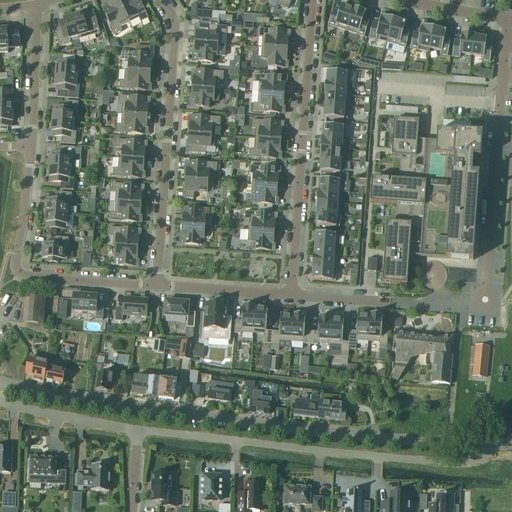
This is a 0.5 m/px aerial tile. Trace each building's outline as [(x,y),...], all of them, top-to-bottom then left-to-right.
[(130,23),(124,12),(119,0),(108,5),(109,7),(103,10),(115,35),(122,32),(120,28),(130,23)] [(118,0),(119,0),(124,12),(130,23),(139,19),(141,23),(148,19),(139,0),(118,0)] [(268,0),(268,1),(268,0),(275,0),(278,1),(276,4),(287,10),(291,0),(268,0)] [(350,19),(353,8),(353,9),(342,6),(342,5),(341,5),(339,12),(333,10),(328,26),(334,28),(346,32),(350,19)] [(364,38),(369,22),(368,21),(368,22),(363,20),(365,13),(366,12),(353,8),(350,19),(346,32),(358,36),(364,38)] [(79,40),(100,34),(93,12),(82,15),(82,14),(79,15),(79,14),(72,16),(79,40)] [(70,39),(77,37),(78,37),(79,40),(72,16),(65,18),(66,19),(63,19),(64,21),(59,22),(61,31),(55,33),(59,46),(71,43),(70,39)] [(387,44),(393,20),(382,17),(381,16),(380,17),(381,17),(379,24),(373,23),(368,39),(375,41),(387,44)] [(405,48),(409,32),(403,31),(405,23),(404,23),(393,20),(387,44),(399,47),(405,48)] [(226,35),(227,27),(199,25),(198,32),(196,32),(195,43),(221,45),(222,35),(226,35)] [(413,33),(410,49),(417,51),(418,51),(428,53),(429,49),(433,28),(422,26),(421,26),(420,27),(421,27),(419,34),(414,33),(413,33)] [(0,28),(0,53),(8,53),(8,48),(13,48),(12,30),(7,30),(6,29),(4,29),(4,28),(0,28)] [(447,56),(450,40),(444,39),(445,31),(446,32),(446,31),(445,31),(433,28),(429,49),(440,51),(439,55),(447,56)] [(261,48),(287,50),(288,39),(286,39),(286,31),(258,29),(258,37),(262,38),(261,48)] [(472,46),(474,35),(461,33),(461,34),(460,42),(454,41),(455,41),(454,41),(452,57),(460,58),(460,54),(471,56),(472,46)] [(475,35),(474,35),(472,46),(471,56),(482,57),(482,61),(490,62),(492,45),(491,45),(485,45),(486,38),(474,36),(475,35)] [(114,39),(109,42),(113,49),(118,47),(114,39)] [(221,46),(221,45),(195,43),(195,55),(196,55),(196,62),(212,63),(212,56),(217,56),(217,45),(221,46)] [(121,52),(121,60),(129,61),(128,71),(125,71),(150,73),(151,62),(149,62),(150,54),(150,48),(136,47),(136,53),(121,52)] [(286,61),(287,50),(261,48),(261,59),(269,60),(268,67),(284,68),(284,61),(286,61)] [(329,56),(327,62),(334,65),(337,58),(329,56)] [(55,69),(55,76),(80,78),(81,68),(76,68),(76,63),(58,62),(58,67),(56,67),(56,69),(55,69)] [(149,84),(150,73),(125,71),(124,82),(119,81),(119,89),(147,91),(147,84),(149,84)] [(223,81),(223,73),(195,71),(195,78),(193,78),(192,89),(218,91),(218,80),(223,81)] [(349,85),(350,73),(327,72),(326,83),(325,83),(349,85)] [(258,94),(284,95),(284,84),(283,84),(283,77),(255,75),(254,83),(259,83),(258,94)] [(55,76),(54,83),(55,83),(55,86),(56,86),(56,91),(58,91),(57,98),(78,99),(80,78),(55,76)] [(349,97),(349,85),(325,83),(324,95),(349,97)] [(218,91),(192,89),(191,100),(193,100),(193,108),(208,109),(209,101),(213,102),(214,91),(218,91)] [(0,112),(14,112),(14,108),(14,105),(12,105),(12,103),(10,103),(10,98),(11,98),(10,98),(10,92),(11,92),(11,91),(0,90),(0,112)] [(283,107),(284,95),(258,94),(257,104),(253,104),(252,112),(280,114),(281,107),(283,107)] [(348,108),(349,97),(324,95),(324,96),(325,96),(325,95),(325,106),(348,108)] [(122,105),(121,115),(147,117),(148,106),(146,106),(146,98),(118,96),(118,104),(122,105)] [(51,122),(64,123),(73,123),(74,115),(77,115),(78,102),(65,101),(64,108),(55,107),(54,112),(53,112),(53,115),(52,115),(51,122)] [(347,120),(348,108),(325,106),(324,118),(323,118),(347,120)] [(0,126),(11,127),(11,122),(12,122),(12,120),(13,119),(14,112),(0,112),(0,126)] [(146,128),(147,117),(121,115),(121,125),(116,125),(116,133),(144,135),(144,128),(146,128)] [(220,126),(220,118),(192,116),(191,124),(190,123),(189,135),(214,136),(215,126),(220,126)] [(372,179),(370,203),(397,205),(395,222),(404,222),(404,224),(391,223),(390,223),(387,223),(386,236),(385,236),(386,236),(385,250),(384,250),(384,251),(385,251),(384,260),(383,259),(383,260),(384,260),(383,273),(382,284),(395,285),(396,285),(396,284),(407,285),(407,279),(409,257),(420,257),(420,258),(444,259),(473,261),(474,244),(475,231),(478,175),(473,174),(472,174),(473,168),(475,168),(476,162),(473,162),(473,159),(475,159),(480,159),(480,151),(481,151),(481,150),(480,150),(480,148),(481,148),(481,147),(481,145),(481,144),(481,143),(482,134),(464,133),(453,132),(437,131),(436,141),(425,140),(417,140),(419,121),(394,119),(392,145),(392,146),(392,155),(391,155),(391,156),(409,157),(408,159),(400,158),(399,180),(383,179),(382,179),(382,180),(374,179),(374,178),(373,178),(373,179),(372,179)] [(255,139),(280,141),(281,130),(279,130),(280,123),(252,121),(251,129),(255,129),(255,139)] [(73,123),(64,123),(51,122),(51,129),(52,129),(52,132),(53,132),(53,137),(62,137),(62,144),(75,145),(76,133),(72,132),(73,123)] [(346,139),(346,127),(323,125),(323,126),(322,137),(321,137),(346,139)] [(214,148),(214,136),(189,135),(188,146),(190,146),(189,153),(205,154),(206,147),(214,148)] [(345,150),(346,139),(321,137),(320,149),(345,150)] [(279,152),(280,141),(255,139),(254,150),(250,150),(249,158),(277,160),(278,152),(279,152)] [(115,140),(115,148),(123,149),(122,159),(144,161),(145,150),(143,149),(143,142),(115,140)] [(49,160),(48,168),(73,169),(75,148),(62,147),(61,154),(51,153),(51,158),(50,158),(50,161),(49,160)] [(344,162),(345,150),(320,149),(319,160),(344,162)] [(143,172),(144,161),(122,159),(118,158),(117,169),(113,169),(112,177),(141,179),(141,172),(143,172)] [(343,174),(344,162),(319,160),(319,161),(320,161),(321,161),(320,172),(343,174)] [(217,164),(210,163),(189,162),(188,169),(186,169),(186,180),(211,182),(212,172),(216,172),(217,164)] [(251,185),(277,187),(278,176),(276,176),(277,168),(248,166),(248,174),(252,175),(251,185)] [(48,168),(47,175),(49,175),(49,177),(50,177),(49,182),(61,183),(60,190),(73,191),(74,178),(69,178),(70,170),(73,170),(73,169),(48,168)] [(343,181),(319,179),(319,180),(318,191),(317,191),(342,193),(343,181)] [(211,183),(211,182),(186,180),(185,191),(187,192),(186,199),(193,199),(194,192),(207,193),(207,182),(211,183)] [(115,203),(141,205),(141,193),(140,193),(140,186),(112,184),(111,192),(116,192),(115,203)] [(276,198),(277,187),(251,185),(251,196),(246,195),(246,203),(274,205),(274,198),(276,198)] [(341,204),(342,193),(317,191),(316,203),(341,204)] [(45,206),(45,213),(70,215),(72,194),(58,193),(58,199),(48,199),(48,204),(47,204),(46,206),(45,206)] [(140,216),(141,205),(115,203),(114,213),(110,213),(109,221),(137,223),(138,216),(140,216)] [(340,216),(341,204),(316,203),(316,214),(340,216)] [(205,217),(209,217),(209,209),(186,208),(185,215),(183,215),(182,226),(204,228),(205,217)] [(248,231),(274,233),(274,221),(273,221),(273,214),(245,212),(245,220),(249,220),(248,231)] [(66,224),(73,224),(73,216),(73,215),(70,215),(45,213),(44,220),(45,220),(45,223),(46,223),(46,228),(64,229),(65,224),(66,224)] [(339,228),(340,216),(316,214),(315,215),(316,215),(316,214),(317,215),(316,225),(316,226),(339,228)] [(204,239),(204,228),(182,226),(182,237),(183,237),(183,245),(199,246),(199,238),(204,239)] [(112,247),(137,248),(138,237),(136,237),(137,230),(109,228),(108,236),(113,236),(112,247)] [(273,244),(274,233),(248,231),(247,242),(255,243),(255,250),(271,251),(271,244),(273,244)] [(338,247),(339,235),(315,233),(315,234),(315,245),(338,247)] [(67,260),(68,238),(55,237),(55,244),(45,243),(45,248),(43,248),(43,251),(42,250),(42,256),(43,256),(43,258),(49,259),(48,263),(57,263),(57,260),(67,260)] [(337,258),(338,247),(315,245),(314,256),(313,256),(312,256),(337,258)] [(137,260),(137,248),(112,247),(115,247),(115,258),(119,258),(119,266),(134,267),(135,260),(137,260)] [(336,270),(337,258),(312,256),(312,268),(336,270)] [(377,260),(368,259),(367,272),(376,272),(377,260)] [(335,282),(336,270),(312,268),(312,269),(312,268),(313,268),(312,279),(312,280),(335,282)] [(83,295),(73,295),(72,312),(96,313),(95,320),(102,321),(103,307),(104,304),(97,303),(97,296),(87,295),(86,295),(84,295),(83,295)] [(43,324),(45,298),(25,297),(23,323),(43,324)] [(146,300),(145,298),(141,298),(139,299),(124,298),(123,308),(116,308),(115,321),(122,322),(123,315),(146,317),(147,300),(146,300)] [(188,313),(189,303),(165,301),(164,316),(187,318),(186,328),(194,328),(195,313),(188,313)] [(206,304),(203,339),(229,341),(231,317),(225,317),(226,311),(225,311),(226,305),(218,305),(219,302),(215,302),(213,302),(213,305),(206,304)] [(235,321),(234,334),(241,334),(241,333),(253,334),(255,306),(242,306),(241,321),(235,321)] [(255,306),(253,334),(265,335),(264,344),(271,345),(271,350),(272,332),(266,331),(267,309),(265,308),(265,307),(257,306),(257,308),(255,308),(255,306)] [(349,331),(348,358),(348,350),(356,350),(356,341),(368,342),(370,314),(369,314),(369,316),(367,315),(367,314),(360,313),(360,315),(357,315),(356,332),(349,331)] [(272,332),(271,350),(279,351),(279,342),(291,342),(293,315),(292,315),(292,316),(290,316),(290,314),(283,314),(283,315),(280,315),(279,332),(272,332)] [(370,314),(368,342),(380,343),(379,349),(386,350),(388,331),(381,331),(382,315),(370,314)] [(293,315),(291,342),(303,343),(303,344),(310,345),(311,332),(304,331),(305,316),(293,315)] [(311,332),(310,345),(317,345),(317,344),(329,345),(331,317),(319,317),(318,332),(311,332)] [(331,317),(329,345),(341,346),(340,357),(348,358),(349,331),(348,343),(342,342),(343,320),(341,319),(341,318),(334,317),(333,319),(332,319),(332,317),(331,317)] [(398,327),(408,328),(409,320),(399,319),(398,327)] [(395,369),(391,381),(398,381),(400,378),(407,367),(410,361),(413,356),(435,353),(435,354),(434,354),(432,383),(450,385),(452,356),(449,356),(449,355),(450,355),(450,349),(454,335),(436,339),(396,333),(396,343),(395,360),(395,366),(395,369)] [(180,358),(189,359),(192,344),(182,342),(180,358)] [(479,377),(486,378),(489,347),(475,346),(472,377),(479,377)] [(47,367),(48,363),(29,358),(25,374),(32,375),(31,381),(43,383),(44,380),(65,385),(68,372),(47,367)] [(112,376),(113,366),(101,364),(100,374),(98,374),(96,390),(107,391),(108,384),(111,384),(112,376)] [(161,380),(159,399),(173,401),(179,402),(181,383),(176,382),(175,382),(176,374),(163,373),(162,381),(161,380)] [(146,397),(149,379),(134,377),(131,395),(146,397)] [(159,399),(161,380),(149,379),(146,397),(158,399),(159,399)] [(230,403),(233,388),(222,386),(222,384),(211,382),(208,399),(230,403)] [(252,397),(250,413),(269,415),(271,399),(261,398),(262,392),(253,391),(254,383),(248,383),(247,393),(253,394),(253,397),(252,397)] [(202,398),(204,388),(196,387),(195,397),(202,398)] [(285,407),(287,393),(279,392),(277,406),(285,407)] [(320,402),(318,419),(345,422),(346,410),(341,410),(342,405),(340,404),(341,397),(320,394),(320,397),(320,402)] [(320,402),(320,397),(310,396),(310,401),(296,400),(294,416),(318,419),(320,402)] [(11,473),(12,447),(0,446),(0,474),(1,474),(1,473),(11,473)] [(41,484),(65,485),(66,472),(56,471),(56,460),(56,459),(55,459),(31,458),(30,458),(30,459),(29,476),(41,476),(41,484)] [(108,466),(108,463),(100,463),(100,466),(92,465),(92,474),(87,474),(87,473),(78,472),(77,486),(91,487),(91,491),(109,492),(110,466),(108,466)] [(153,474),(152,484),(152,492),(152,501),(162,502),(161,507),(176,507),(176,493),(170,493),(170,475),(153,474)] [(202,483),(202,487),(201,487),(201,489),(202,489),(202,493),(201,493),(201,496),(202,496),(202,501),(220,502),(220,496),(221,496),(221,494),(220,494),(220,490),(221,490),(221,488),(220,488),(220,484),(221,484),(221,482),(220,482),(220,476),(202,475),(202,481),(201,481),(201,483),(202,483)] [(261,511),(262,484),(245,483),(245,493),(238,493),(238,494),(237,511),(250,511),(261,511)] [(312,498),(312,499),(309,499),(310,488),(301,488),(301,487),(294,487),(294,488),(285,487),(285,494),(283,494),(283,504),(284,504),(284,505),(309,506),(309,505),(312,505),(311,511),(321,511),(321,498),(312,498)] [(358,492),(358,491),(356,490),(356,491),(346,491),(345,498),(342,498),(341,509),(345,509),(344,511),(369,511),(370,502),(368,502),(368,505),(365,505),(366,502),(362,502),(362,492),(358,492)] [(408,511),(410,494),(390,493),(390,503),(382,503),(381,511),(408,511)] [(15,508),(15,494),(3,494),(2,507),(15,508)] [(429,504),(428,511),(457,511),(458,507),(453,507),(454,495),(436,494),(436,504),(429,504)]
